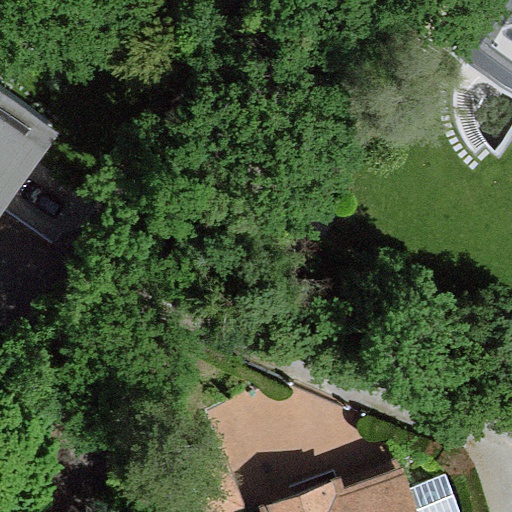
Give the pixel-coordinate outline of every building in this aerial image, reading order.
[(89,0),(59,0),(56,5),(78,18),(89,0)] [(207,0),(174,0),(200,14),(207,0)] [(511,0),(475,0),(448,41),(511,84),(511,0)] [(0,183),(47,117),(0,84),(0,183)] [(216,511),(243,502),(224,451),(173,469),(187,511),(216,511)] [(420,511),(411,487),(404,469),(345,490),(341,479),(268,506),(270,511),(420,511)] [(448,473),(411,487),(420,511),(454,511),(463,509),(448,473)] [(77,511),(62,493),(39,511),(77,511)]
